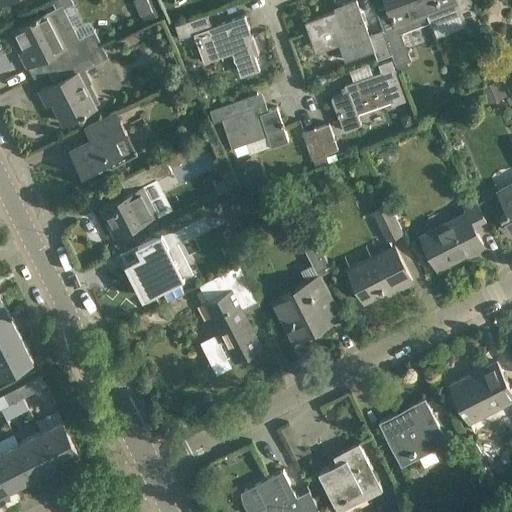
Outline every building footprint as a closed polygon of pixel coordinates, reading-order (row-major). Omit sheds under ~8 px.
[(42,59),(48,71),(102,43),(95,30),(71,42),(56,13),(74,3),(72,0),(49,0),(54,9),(16,28),(27,50),(22,53),(28,65),(42,59)] [(148,0),(133,0),(141,17),(154,11),(148,0)] [(377,58),(392,53),(383,28),(369,33),(357,0),(354,0),(344,4),(345,8),(306,22),(313,40),(336,32),(346,60),(374,50),(377,58)] [(429,20),(427,14),(421,0),(387,0),(396,23),(383,28),(392,53),(396,64),(398,70),(409,66),(407,60),(411,59),(400,31),(429,20)] [(421,0),(427,14),(429,20),(430,22),(437,19),(460,11),(465,24),(468,32),(481,27),(470,0),(458,0),(456,1),(455,0),(421,0)] [(181,38),(194,33),(205,62),(233,52),(241,76),(260,69),(255,55),(259,54),(245,14),(212,26),(208,13),(176,25),(181,38)] [(93,82),(86,68),(109,57),(102,43),(48,71),(55,84),(42,91),(48,103),(53,101),(64,123),(96,106),(95,104),(100,101),(91,83),(93,82)] [(333,97),(345,130),(362,124),(358,113),(393,100),(394,104),(407,99),(392,59),(379,63),(382,71),(346,84),(348,91),(333,97)] [(495,62),(478,69),(483,82),(500,76),(495,62)] [(507,94),(499,77),(482,85),(490,102),(507,94)] [(216,122),(224,119),(234,148),(249,142),(269,135),(272,145),(272,146),(290,140),(278,107),(271,109),(262,112),(260,106),(262,105),(258,93),(211,110),(216,122)] [(110,168),(112,168),(126,160),(137,154),(128,137),(115,112),(85,128),(92,140),(71,151),(85,176),(108,164),(110,168)] [(330,123),(317,128),(326,154),(339,149),(330,123)] [(326,154),(317,128),(304,132),(313,158),(326,154)] [(214,140),(207,144),(215,159),(221,155),(214,140)] [(128,194),(101,208),(116,236),(160,214),(145,186),(159,179),(152,165),(122,180),(128,194)] [(511,178),(495,187),(502,201),(507,211),(502,214),(511,232),(511,231),(511,178)] [(372,211),(387,241),(404,233),(389,202),(372,211)] [(422,236),(439,269),(484,246),(476,230),(490,224),(480,206),(467,213),(422,236)] [(178,241),(171,227),(137,244),(144,257),(130,264),(146,296),(183,277),(167,246),(178,241)] [(302,338),(319,329),(319,328),(342,316),(321,274),(332,269),(317,240),(304,246),(318,274),(270,299),(292,341),(301,336),(302,338)] [(395,287),(396,290),(413,281),(395,246),(349,270),(366,302),(395,287)] [(240,264),(199,285),(208,301),(206,303),(220,330),(221,331),(225,339),(205,349),(213,366),(233,356),(236,361),(262,348),(244,312),(242,308),(232,287),(248,279),(240,264)] [(0,322),(11,316),(0,294),(0,322)] [(0,322),(0,350),(22,339),(11,316),(0,322)] [(0,350),(0,373),(2,378),(34,361),(22,339),(0,350)] [(470,421),(511,400),(511,389),(498,362),(452,385),(470,421)] [(33,380),(19,387),(24,397),(39,390),(47,386),(42,376),(33,381),(33,380)] [(10,405),(24,397),(19,387),(5,395),(10,405)] [(427,399),(381,422),(398,455),(401,462),(403,465),(419,456),(424,467),(439,459),(434,449),(448,441),(427,399)] [(64,421),(42,432),(58,465),(81,453),(64,421)] [(36,476),(58,465),(42,432),(19,444),(36,476)] [(340,511),(367,497),(384,489),(360,442),(335,455),(339,463),(320,472),(340,511)] [(19,444),(0,453),(0,461),(13,487),(36,476),(19,444)] [(0,494),(13,487),(0,461),(0,494)] [(321,511),(311,491),(298,497),(285,471),(245,491),(246,491),(243,492),(244,502),(248,510),(250,511),(321,511)]
